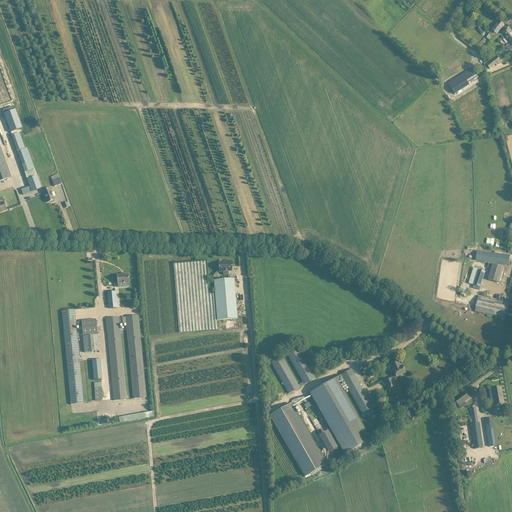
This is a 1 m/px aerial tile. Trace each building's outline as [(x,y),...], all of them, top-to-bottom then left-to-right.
[(500,21),(489,34),(494,38),(504,25),(500,21)] [(511,31),(509,27),(505,30),(501,34),(509,44),(510,44),(511,42),(511,31)] [(497,56),(487,65),(490,69),(496,65),(497,66),(500,64),(499,62),(501,61),(497,56)] [(462,75),(468,84),(478,77),(473,68),(462,75)] [(0,75),(0,103),(9,100),(0,75)] [(15,110),(4,114),(5,118),(11,133),(22,128),(17,114),(15,110)] [(25,149),(19,133),(11,136),(27,178),(37,175),(27,148),(25,149)] [(0,181),(11,177),(0,145),(0,181)] [(54,177),(51,177),(52,180),(54,184),(55,187),(61,185),(59,178),(58,175),(58,174),(54,176),(54,177)] [(37,176),(27,180),(32,192),(41,189),(37,176)] [(43,191),(46,198),(47,203),(54,200),(52,193),(51,188),(43,191)] [(509,265),(509,264),(510,255),(477,251),(476,260),(509,265)] [(227,262),(218,263),(219,272),(223,272),(224,275),(228,274),(228,271),(232,271),(231,261),(227,262)] [(173,264),(174,269),(179,333),(217,330),(217,321),(215,294),(208,294),(206,262),(173,264)] [(499,283),(504,268),(493,264),(488,280),(499,283)] [(468,283),(480,287),(485,271),(473,267),(468,283)] [(117,275),(118,284),(129,283),(128,274),(117,275)] [(214,280),(215,294),(217,321),(237,319),(234,279),(214,280)] [(31,284),(32,292),(44,291),(43,283),(31,284)] [(115,292),(108,293),(109,308),(117,308),(117,304),(116,292),(115,292)] [(478,296),(476,306),(475,311),(507,318),(510,302),(505,300),(505,302),(478,296)] [(84,353),(99,351),(96,319),(81,321),(81,322),(76,322),(74,310),(62,311),(71,405),(83,403),(78,353),(76,327),(80,327),(80,330),(82,330),(84,353)] [(146,398),(139,320),(142,320),(141,315),(126,317),(126,318),(119,318),(119,317),(106,318),(114,401),(126,400),(119,325),(126,324),(133,399),(146,398)] [(287,353),(304,382),(298,386),(281,357),(271,363),(290,394),(315,379),(297,347),(287,353)] [(100,359),(92,360),(94,380),(101,380),(102,379),(100,359)] [(393,370),(395,376),(396,378),(406,373),(402,366),(399,367),(398,365),(399,364),(398,361),(392,364),(394,370),(393,370)] [(343,380),(362,414),(373,408),(354,374),(351,369),(310,393),(340,446),(345,454),(370,440),(338,383),(343,380)] [(396,388),(391,378),(391,377),(385,380),(387,385),(386,386),(389,392),(396,388)] [(101,382),(94,383),(96,400),(103,399),(101,382)] [(504,404),(502,392),(501,387),(493,389),(496,405),(504,404)] [(464,392),(454,399),(459,406),(469,398),(467,395),(467,394),(466,393),(465,393),(464,392)] [(305,477),(320,468),(326,465),(291,404),(270,416),(305,477)] [(144,413),(124,417),(125,422),(145,419),(144,413)] [(485,420),(489,447),(498,446),(494,418),(485,420)] [(473,424),(471,424),(475,449),(476,449),(483,448),(480,423),(479,423),(473,424)] [(330,430),(320,435),(330,454),(339,448),(330,430)]
